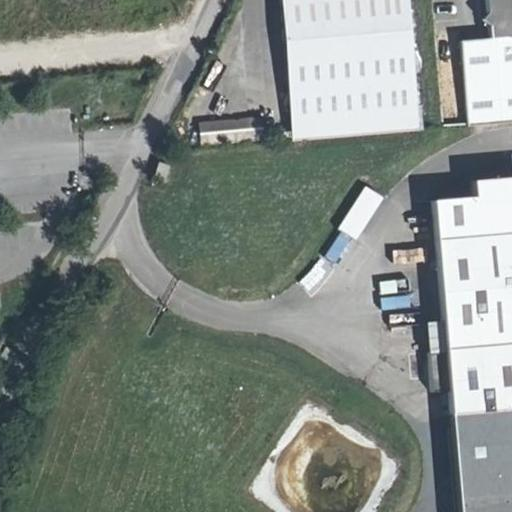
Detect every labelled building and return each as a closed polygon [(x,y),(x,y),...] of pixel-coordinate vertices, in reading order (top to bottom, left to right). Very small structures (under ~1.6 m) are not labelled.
[(403,0),(275,0),(284,144),(415,132),(403,0)] [(511,0),(503,0),(480,2),(483,45),(458,46),(464,128),(511,123),(511,0)] [(197,122),(199,144),(256,140),(254,118),(197,122)] [(170,178),(186,177),(184,160),(169,162),(170,178)] [(511,175),(470,179),(470,196),(427,198),(435,293),(511,284),(511,175)] [(511,284),(435,293),(438,326),(440,352),(425,353),(428,389),(445,389),(447,414),(511,408),(511,284)] [(440,352),(438,326),(423,328),(425,353),(440,352)] [(511,511),(511,408),(447,414),(454,511),(511,511)]
